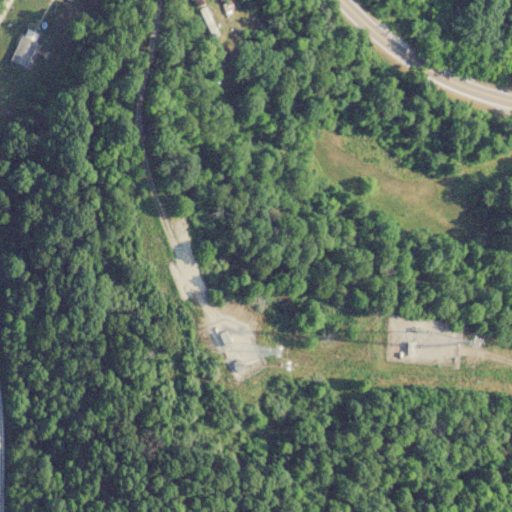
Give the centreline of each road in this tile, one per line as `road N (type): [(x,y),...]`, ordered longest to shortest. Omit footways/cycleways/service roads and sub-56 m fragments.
road 1 (residential): [(158,0),(144,150),(175,254),(224,333)]
road 2 (secondary): [(511,100),(424,68),(336,0)]
